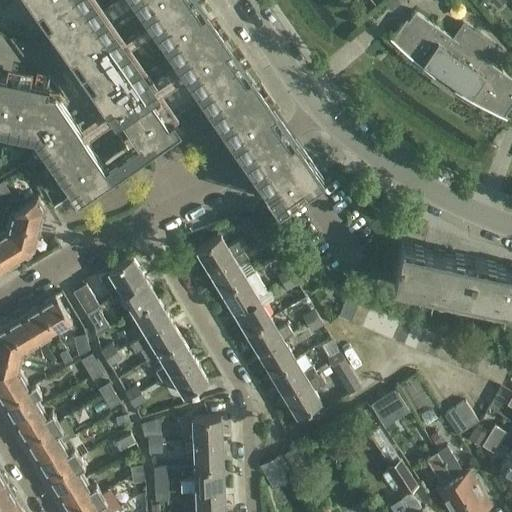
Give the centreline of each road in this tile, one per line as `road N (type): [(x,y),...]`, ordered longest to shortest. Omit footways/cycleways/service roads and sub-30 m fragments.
road 1 (residential): [(252,511),(246,400),(145,220)]
road 2 (tertiary): [(511,223),(437,196),(317,113)]
road 3 (residential): [(0,298),(145,220)]
road 4 (residential): [(145,220),(275,147)]
road 5 (tertiary): [(317,113),(238,0)]
